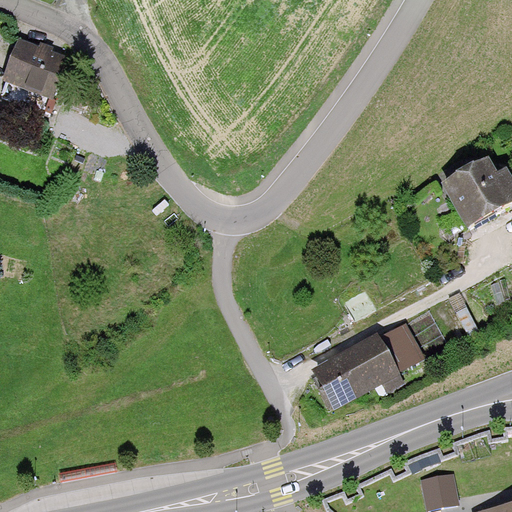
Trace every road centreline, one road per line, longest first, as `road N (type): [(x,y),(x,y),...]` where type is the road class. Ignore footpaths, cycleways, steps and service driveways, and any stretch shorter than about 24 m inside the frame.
road 1 (residential): [(418,0),(326,141),(271,207),(251,218),(205,212),(176,183),(102,60),(76,32)]
road 2 (primary): [(467,407),(350,457),(144,511)]
